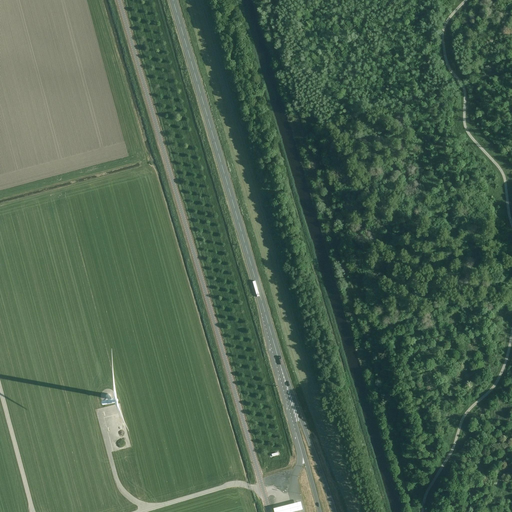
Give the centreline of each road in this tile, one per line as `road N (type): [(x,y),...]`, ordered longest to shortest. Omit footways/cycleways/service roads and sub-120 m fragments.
road 1 (unclassified): [(269,511),(116,0)]
road 2 (trunk): [(278,358),(172,0)]
road 3 (trunk): [(334,511),(278,358)]
road 4 (trunk): [(278,358),(319,511)]
road 5 (track): [(263,491),(232,484),(138,511)]
road 6 (track): [(0,392),(32,511)]
